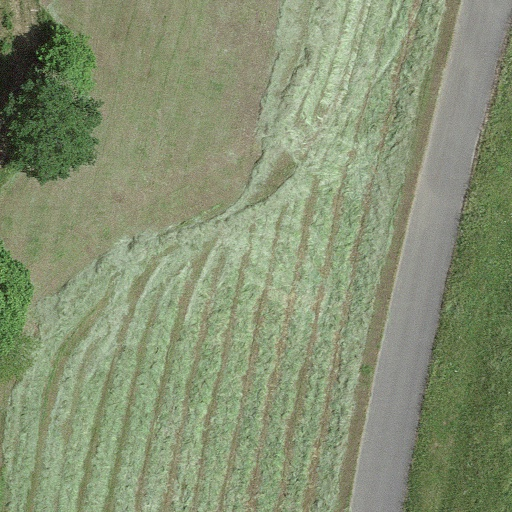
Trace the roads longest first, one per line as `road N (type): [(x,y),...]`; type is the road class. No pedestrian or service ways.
road 1 (tertiary): [(383,511),(494,0)]
road 2 (track): [(0,159),(23,68),(23,0)]
